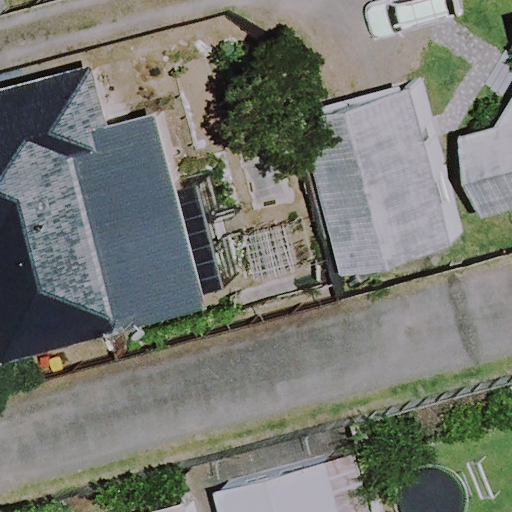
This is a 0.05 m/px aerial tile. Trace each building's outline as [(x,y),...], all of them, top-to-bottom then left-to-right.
[(0,0),(0,11),(43,0),(0,0)] [(171,101),(102,119),(91,73),(0,96),(0,289),(17,355),(118,329),(222,302),(171,101)] [(462,245),(426,84),(315,109),(351,270),(462,245)] [(511,209),(511,122),(469,135),(492,215),(511,209)] [(379,511),(365,451),(223,485),(229,511),(379,511)] [(205,511),(201,496),(137,511),(205,511)]
